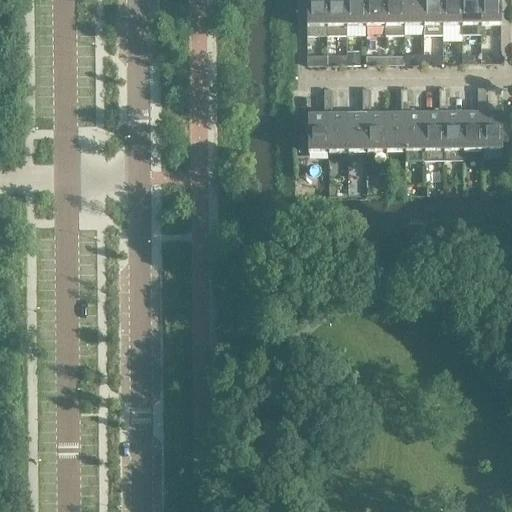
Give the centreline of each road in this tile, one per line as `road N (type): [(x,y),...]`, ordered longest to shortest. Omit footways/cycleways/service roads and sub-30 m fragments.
road 1 (unclassified): [(140,511),(136,0)]
road 2 (unclassified): [(67,511),(63,0)]
road 3 (residential): [(302,79),(511,77)]
